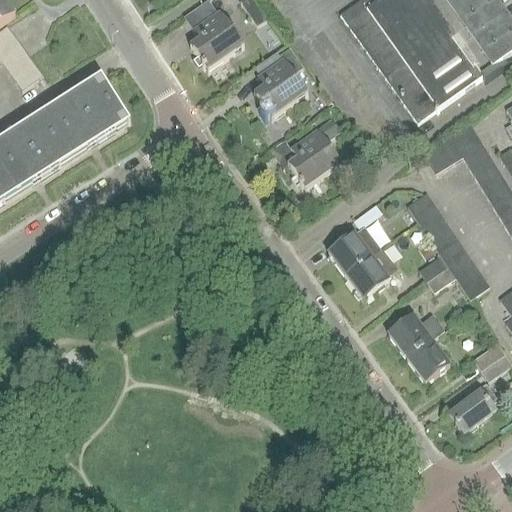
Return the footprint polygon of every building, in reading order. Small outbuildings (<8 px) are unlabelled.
[(0,0),(0,30),(16,19),(1,0),(0,0)] [(268,24),(250,0),(249,0),(240,7),(257,31),(268,24)] [(511,15),(502,0),(383,0),(435,82),(466,63),(478,82),(511,60),(511,15)] [(192,36),(198,45),(189,52),(207,78),(244,52),(219,17),(192,36)] [(0,36),(0,53),(15,42),(7,31),(0,36)] [(0,53),(0,66),(1,68),(22,52),(15,42),(0,53)] [(29,62),(22,52),(1,68),(8,77),(29,62)] [(256,85),(263,95),(253,102),(272,127),(308,101),(294,81),(303,74),(289,55),(279,61),(283,65),(256,85)] [(8,77),(15,87),(36,72),(29,62),(8,77)] [(43,82),(36,72),(15,87),(22,97),(43,82)] [(104,86),(48,122),(75,165),(131,129),(104,86)] [(0,170),(19,200),(75,165),(48,122),(0,151),(0,170)] [(290,155),(297,165),(287,172),(304,197),(341,171),(324,146),(338,137),(331,127),(290,155)] [(451,143),(457,153),(476,141),(471,131),(451,143)] [(482,150),(476,141),(457,153),(463,162),(482,150)] [(463,162),(457,153),(451,143),(442,149),(454,168),(463,162)] [(444,173),(454,168),(442,149),(433,155),(444,173)] [(463,162),(469,171),(488,160),(482,150),(463,162)] [(511,158),(509,154),(498,161),(511,183),(511,158)] [(435,179),(444,173),(433,155),(424,160),(435,179)] [(494,170),(488,160),(469,171),(475,182),(494,170)] [(0,212),(19,200),(0,170),(0,212)] [(475,182),(481,191),(500,179),(494,170),(475,182)] [(481,191),(487,201),(506,189),(500,179),(481,191)] [(487,201),(493,210),(511,199),(506,189),(487,201)] [(493,210),(498,220),(511,211),(511,198),(511,199),(493,210)] [(414,222),(432,210),(426,200),(408,213),(414,222)] [(357,221),(363,231),(386,217),(381,207),(357,221)] [(438,218),(432,210),(414,222),(420,230),(438,218)] [(511,211),(498,220),(504,229),(511,224),(511,211)] [(438,218),(420,230),(426,240),(444,227),(438,218)] [(426,240),(432,248),(450,236),(444,227),(426,240)] [(383,255),(366,231),(361,235),(354,240),(354,239),(327,260),(345,283),(372,263),(383,255)] [(432,248),(438,257),(456,245),(450,236),(432,248)] [(438,257),(441,261),(445,267),(462,255),(456,245),(438,257)] [(428,248),(418,254),(425,265),(435,259),(428,248)] [(383,255),(372,263),(345,283),(363,306),(389,286),(387,283),(397,275),(383,255)] [(445,267),(448,273),(451,276),(469,264),(462,255),(445,267)] [(445,267),(441,261),(416,280),(424,290),(448,273),(445,267)] [(475,273),(469,264),(451,276),(456,284),(457,285),(475,273)] [(456,284),(451,276),(448,273),(424,290),(432,301),(456,284)] [(457,285),(463,294),(481,282),(475,273),(457,285)] [(488,293),(481,282),(463,294),(470,305),(488,293)] [(511,322),(511,304),(508,299),(499,306),(511,322)] [(388,341),(406,365),(432,347),(431,346),(443,337),(430,320),(419,329),(414,322),(388,341)] [(450,371),(432,347),(406,365),(424,390),(450,371)] [(470,366),(479,379),(503,361),(495,349),(470,366)] [(510,372),(503,361),(479,379),(486,389),(510,372)] [(478,399),(449,420),(464,441),(495,418),(489,409),(496,404),(485,389),(476,396),(478,399)]
